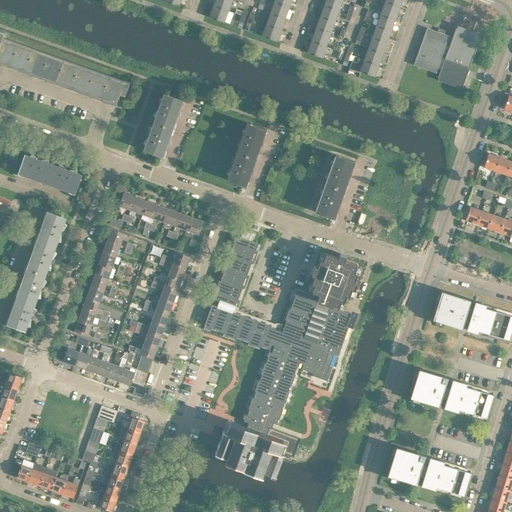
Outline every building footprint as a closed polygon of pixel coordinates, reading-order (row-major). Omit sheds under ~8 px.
[(215,0),(213,5),(228,10),(231,0),(215,0)] [(325,0),(324,5),(338,10),(341,0),(325,0)] [(385,1),(380,14),(394,19),(399,6),(385,1)] [(274,2),(270,13),(285,18),(289,7),(274,2)] [(228,10),(213,5),(210,16),(209,16),(224,22),(224,21),(228,10)] [(324,5),(320,16),(334,21),(338,10),(324,5)] [(270,13),(266,24),(281,29),(285,18),(270,13)] [(380,14),(376,25),(390,31),(394,19),(380,14)] [(320,16),(316,27),(330,33),(334,21),(320,16)] [(281,29),(266,24),(262,35),(262,36),(277,41),(277,40),(281,29)] [(376,25),(372,37),(386,42),(390,31),(376,25)] [(316,27),(311,41),(326,46),(330,33),(316,27)] [(437,68),(439,69),(449,41),(447,40),(449,37),(449,36),(427,28),(413,65),(414,65),(414,64),(435,72),(436,73),(436,72),(437,68)] [(456,28),(451,41),(449,41),(439,69),(440,70),(437,78),(438,78),(438,77),(461,86),(461,87),(462,87),(480,37),(479,37),(478,40),(469,37),(471,33),(465,31),(464,35),(455,32),(456,29),(456,28)] [(0,63),(116,105),(120,94),(125,95),(130,82),(124,80),(123,83),(2,40),(5,31),(0,29),(0,63)] [(372,37),(368,48),(382,53),(386,42),(372,37)] [(326,46),(311,41),(307,51),(307,52),(322,57),(326,46)] [(368,48),(364,59),(378,65),(382,53),(368,48)] [(378,65),(364,59),(362,64),(352,61),(349,68),(360,72),(360,71),(374,76),(374,75),(378,65)] [(164,92),(153,121),(173,128),(177,116),(179,117),(180,112),(179,112),(183,99),(164,92)] [(153,121),(143,150),(163,156),(167,144),(169,145),(170,141),(169,140),(173,128),(153,121)] [(246,122),(236,151),(256,158),(260,146),(262,147),(264,142),(262,142),(266,129),(246,122)] [(12,149),(9,157),(16,160),(19,152),(12,149)] [(236,151),(226,179),(246,186),(250,174),(252,175),(254,171),(252,170),(256,158),(236,151)] [(484,167),(495,171),(500,157),(488,153),(484,167)] [(18,174),(46,184),(53,164),(41,160),(42,158),(38,157),(37,158),(25,154),(18,174)] [(335,154),(325,183),(344,190),(349,178),(350,179),(352,174),(350,173),(355,161),(335,154)] [(495,171),(506,174),(511,161),(500,157),(495,171)] [(53,164),(46,184),(75,194),(82,174),(70,170),(70,168),(66,167),(65,168),(53,164)] [(485,187),(489,189),(491,182),(487,181),(488,178),(481,175),(478,184),(485,186),(485,187)] [(325,183),(314,211),(334,219),(339,206),(340,207),(342,202),(340,202),(344,190),(325,183)] [(481,197),(485,199),(488,192),(484,191),(483,191),(479,190),(477,198),(481,199),(481,197)] [(119,206),(130,210),(135,196),(124,192),(119,206)] [(130,210),(141,214),(146,200),(135,196),(130,210)] [(141,214),(153,218),(158,204),(146,200),(141,214)] [(153,218),(164,222),(169,208),(158,204),(153,218)] [(465,220),(477,224),(481,210),(470,206),(465,220)] [(164,222),(175,226),(180,212),(169,208),(164,222)] [(47,210),(36,239),(56,246),(61,234),(62,235),(64,230),(62,230),(66,217),(47,210)] [(477,224),(488,228),(493,214),(481,210),(477,224)] [(175,226),(187,230),(192,216),(180,212),(175,226)] [(361,213),(357,224),(362,226),(366,214),(361,213)] [(488,228),(499,232),(504,218),(493,214),(488,228)] [(192,216),(187,230),(198,234),(203,220),(192,216)] [(499,232),(511,236),(511,232),(511,221),(504,218),(499,232)] [(111,228),(106,239),(120,244),(124,233),(111,228)] [(243,230),(240,237),(244,238),(252,241),(255,234),(243,230)] [(267,348),(274,329),(275,327),(267,325),(267,324),(256,320),(256,321),(242,316),(243,315),(233,312),(237,299),(238,299),(242,288),(241,288),(246,274),(247,274),(251,263),(250,263),(255,249),(256,250),(258,243),(252,241),(244,238),(236,236),(214,299),(204,325),(210,328),(267,348)] [(36,239),(26,267),(46,274),(50,262),(52,263),(54,259),(52,258),(56,246),(36,239)] [(106,239),(102,251),(116,256),(120,244),(106,239)] [(154,244),(151,252),(162,255),(164,247),(154,244)] [(132,249),(126,247),(124,251),(140,257),(142,252),(132,249)] [(102,251),(98,262),(112,267),(116,256),(102,251)] [(176,252),(172,263),(186,268),(190,256),(176,252)] [(248,422),(247,426),(267,433),(269,427),(271,428),(272,427),(274,422),(277,423),(278,419),(279,419),(283,408),(282,408),(284,401),(285,402),(289,391),(288,391),(290,384),(291,384),(295,374),(294,373),(298,362),(303,363),(302,369),(325,377),(334,354),(328,352),(330,347),(340,351),(353,314),(339,309),(342,302),(343,302),(357,264),(326,253),(312,291),(319,293),(317,299),(314,298),(315,295),(297,289),(282,332),(274,329),(267,348),(270,349),(267,356),(268,356),(266,363),(265,363),(261,374),(262,374),(259,380),(258,380),(255,391),(256,391),(253,398),(252,397),(248,408),(249,408),(247,415),(246,415),(244,421),(248,422)] [(98,262),(94,274),(108,279),(112,267),(98,262)] [(172,263),(168,274),(182,279),(186,268),(172,263)] [(26,267),(16,295),(36,303),(40,291),(42,291),(43,287),(42,286),(46,274),(26,267)] [(94,274),(90,285),(104,290),(108,279),(94,274)] [(168,274),(164,286),(178,291),(182,279),(168,274)] [(90,285),(86,296),(100,301),(104,290),(90,285)] [(164,286),(160,297),(174,302),(178,291),(164,286)] [(461,328),(464,320),(468,322),(467,327),(509,340),(511,330),(511,315),(474,304),(472,309),(468,307),(470,299),(441,291),(432,319),(461,328)] [(36,303),(16,295),(6,324),(26,331),(30,319),(32,319),(33,315),(32,314),(36,303)] [(86,296),(82,308),(107,317),(109,312),(98,308),(100,301),(86,296)] [(160,297),(156,308),(170,313),(174,302),(160,297)] [(82,308),(78,319),(92,324),(94,317),(106,321),(107,318),(107,317),(82,308)] [(156,308),(152,320),(166,325),(170,313),(156,308)] [(92,324),(78,319),(74,330),(88,335),(92,324)] [(136,327),(162,336),(166,325),(152,320),(150,326),(138,322),(136,327)] [(146,336),(144,343),(158,348),(162,336),(136,327),(135,330),(135,332),(146,336)] [(55,355),(55,357),(63,360),(68,347),(68,348),(69,344),(61,341),(55,355)] [(158,348),(144,343),(141,349),(130,345),(128,350),(134,352),(140,354),(154,359),(158,348)] [(63,361),(74,365),(79,352),(68,347),(63,361)] [(74,365),(85,369),(90,356),(79,352),(74,365)] [(141,355),(139,362),(150,366),(152,359),(141,355)] [(85,369),(96,373),(101,360),(90,356),(85,369)] [(120,364),(135,369),(135,368),(128,365),(129,361),(122,358),(120,364)] [(96,373),(108,377),(113,364),(101,360),(96,373)] [(139,362),(136,368),(148,372),(150,366),(139,362)] [(108,377),(119,381),(124,368),(113,364),(108,377)] [(132,381),(134,375),(135,372),(124,368),(119,381),(130,386),(132,381)] [(136,368),(135,372),(134,375),(145,379),(148,372),(136,368)] [(410,397),(439,406),(448,377),(419,368),(410,397)] [(9,372),(5,383),(18,388),(22,376),(9,372)] [(134,375),(132,381),(143,386),(145,379),(134,375)] [(0,381),(0,394),(1,395),(14,399),(18,388),(5,383),(0,381)] [(444,404),(487,418),(494,395),(451,382),(444,404)] [(0,407),(10,411),(14,399),(1,395),(0,394),(0,407)] [(97,416),(108,420),(113,422),(117,411),(101,405),(97,416)] [(0,419),(6,422),(10,411),(0,407),(0,419)] [(97,416),(93,428),(103,432),(108,420),(97,416)] [(125,420),(123,425),(140,432),(144,420),(132,416),(130,422),(125,420)] [(223,430),(215,453),(217,453),(217,451),(222,453),(222,455),(227,457),(225,462),(227,462),(228,459),(238,463),(237,466),(244,469),(253,472),(253,473),(263,476),(265,471),(271,473),(271,471),(277,473),(281,461),(284,453),(293,457),(300,437),(272,427),(271,428),(269,427),(267,433),(247,426),(232,421),(228,432),(223,430)] [(119,437),(124,439),(124,438),(136,443),(140,432),(123,425),(123,426),(119,437)] [(93,428),(89,439),(99,443),(103,432),(93,428)] [(116,442),(114,448),(132,454),(136,443),(124,438),(124,439),(122,444),(116,442)] [(89,439),(85,450),(95,454),(99,443),(89,439)] [(25,452),(37,456),(41,446),(29,442),(25,452)] [(387,475),(416,484),(425,455),(396,446),(387,475)] [(118,456),(116,461),(128,466),(132,454),(114,448),(112,454),(118,456)] [(89,465),(94,466),(96,467),(97,462),(93,461),(95,454),(85,450),(82,459),(90,462),(89,465)] [(511,452),(506,451),(503,463),(511,465),(511,452)] [(16,477),(28,481),(32,468),(21,464),(23,461),(16,459),(12,471),(18,473),(16,477)] [(422,482),(464,495),(471,472),(429,459),(422,482)] [(109,466),(107,471),(124,477),(128,466),(116,461),(113,468),(109,466)] [(28,481),(39,485),(46,467),(34,463),(32,468),(28,481)] [(511,465),(503,463),(499,475),(511,478),(511,465)] [(85,476),(91,478),(92,478),(93,474),(92,473),(94,466),(89,465),(85,476)] [(51,489),(55,477),(57,471),(46,467),(39,485),(51,489)] [(102,482),(108,484),(120,488),(124,477),(107,471),(105,476),(102,482)] [(51,489),(62,493),(67,481),(68,476),(63,474),(61,479),(55,477),(51,489)] [(511,478),(499,475),(495,486),(509,491),(511,481),(511,478)] [(67,481),(62,493),(73,497),(80,479),(75,478),(73,483),(67,481)] [(100,489),(99,494),(116,500),(120,488),(108,484),(105,490),(100,489)] [(495,486),(492,498),(506,502),(509,491),(495,486)] [(81,487),(79,494),(85,496),(88,489),(81,487)] [(116,500),(99,494),(97,498),(102,500),(99,507),(112,511),(116,500)] [(492,498),(488,510),(495,511),(502,511),(506,502),(492,498)]
